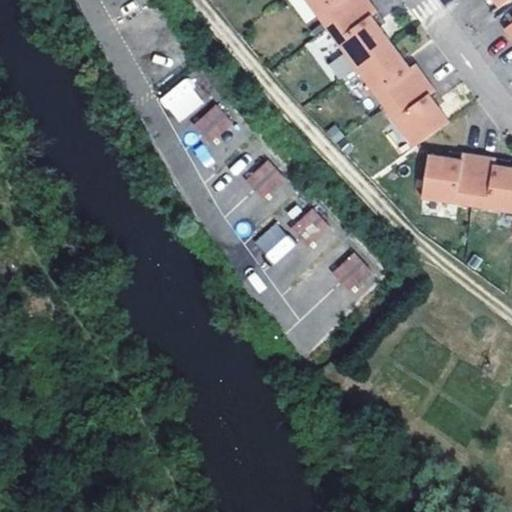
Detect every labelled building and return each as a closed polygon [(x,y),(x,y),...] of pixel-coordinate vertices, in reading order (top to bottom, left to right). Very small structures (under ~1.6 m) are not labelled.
[(308,0),(328,27),(365,0),(308,0)] [(370,0),(365,0),(328,27),(357,67),(392,41),(381,27),(379,23),(373,15),(379,11),(370,0)] [(511,0),(484,0),(496,15),(511,36),(511,0)] [(379,11),(373,15),(379,23),(381,27),(387,22),(379,11)] [(392,41),(357,67),(386,106),(427,77),(417,63),(411,67),(406,60),(403,56),(392,41)] [(409,52),(403,56),(406,60),(411,67),(417,63),(409,52)] [(343,53),(329,65),(342,81),(356,69),(343,53)] [(160,93),(174,121),(208,104),(193,76),(160,93)] [(427,77),(386,106),(415,146),(450,121),(439,105),(437,102),(431,95),(437,90),(427,77)] [(437,90),(431,95),(437,102),(439,105),(445,101),(437,90)] [(209,145),(234,124),(217,103),(191,123),(209,145)] [(448,157),(447,164),(451,164),(461,166),(462,160),(448,157)] [(259,198),(285,183),(270,159),(245,174),(259,198)] [(421,204),(471,212),(479,162),(462,160),(461,166),(451,164),(447,164),(428,160),(421,204)] [(479,162),(471,212),(511,219),(511,175),(507,174),(503,174),(494,172),(495,165),(479,162)] [(509,168),(495,165),(494,172),(503,174),(507,174),(509,168)] [(312,207),(288,228),(307,250),(331,229),(312,207)] [(271,264),(295,248),(279,222),(254,238),(271,264)] [(352,251),(330,273),(350,292),(371,271),(352,251)]
